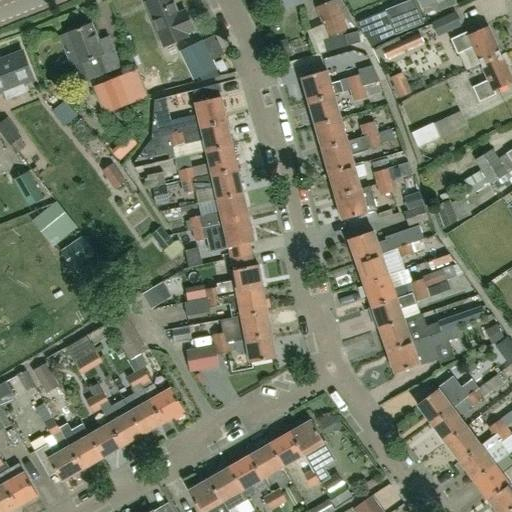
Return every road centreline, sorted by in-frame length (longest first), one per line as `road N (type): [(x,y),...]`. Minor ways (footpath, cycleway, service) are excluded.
road 1 (residential): [(336,371),(269,87),(227,0)]
road 2 (residential): [(79,511),(180,462),(187,439),(246,407),(266,411),(336,371)]
road 3 (residential): [(441,511),(336,371)]
